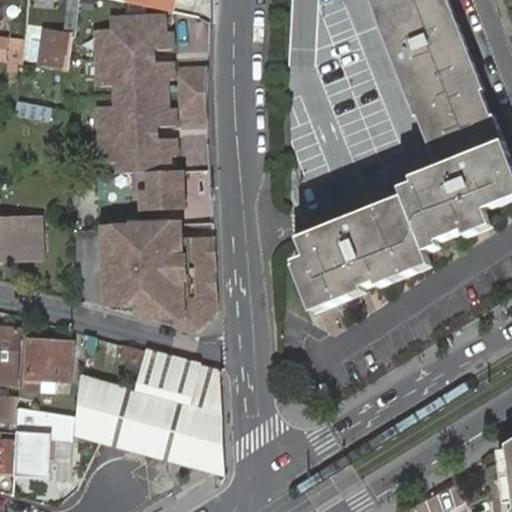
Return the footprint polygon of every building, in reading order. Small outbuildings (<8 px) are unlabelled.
[(131,0),(131,4),(172,12),(173,0),(131,0)] [(453,0),(452,0),(373,0),(382,25),(418,118),(421,117),(442,169),(415,180),(417,184),(405,190),(409,201),(303,243),(310,260),(300,264),(302,269),(299,271),(317,316),(358,300),(352,286),(365,282),(369,291),(381,286),(382,290),(434,269),(430,256),(445,250),(442,243),(468,234),(470,240),(496,230),(490,213),(511,204),(511,172),(505,175),(501,164),(511,159),(511,154),(495,117),(485,95),(488,93),(463,27),(452,31),(448,22),(455,19),(448,2),(453,0)] [(463,27),(453,0),(448,2),(455,19),(448,22),(452,31),(463,27)] [(93,40),(97,95),(114,94),(114,104),(166,99),(165,84),(172,84),(171,65),(142,68),(142,74),(138,74),(136,50),(141,49),(142,58),(171,55),(169,40),(162,40),(160,24),(108,29),(110,38),(93,40)] [(31,34),(28,68),(71,73),(75,38),(31,34)] [(14,44),(12,65),(11,69),(19,70),(25,70),(27,45),(14,44)] [(180,72),(182,98),(206,96),(205,92),(207,70),(180,72)] [(64,75),(28,71),(24,99),(60,104),(64,75)] [(183,125),(208,122),(206,96),(182,98),(183,125)] [(166,99),(114,104),(115,114),(98,116),(100,143),(143,140),(142,127),(146,126),(147,133),(174,132),(173,115),(168,115),(166,99)] [(143,140),(100,143),(102,170),(119,170),(120,179),(151,177),(178,174),(177,158),(185,157),(185,142),(148,143),(148,150),(144,149),(143,140)] [(511,172),(511,159),(501,164),(505,175),(511,172)] [(187,174),(178,174),(151,177),(152,198),(145,199),(146,216),(190,213),(187,174)] [(0,221),(0,263),(28,263),(27,257),(43,256),(42,226),(27,226),(26,221),(0,221)] [(167,224),(131,227),(131,228),(132,235),(103,237),(108,306),(138,305),(139,317),(173,315),(174,328),(194,333),(218,308),(213,221),(182,223),(182,238),(168,240),(167,224)] [(182,238),(182,223),(167,224),(168,240),(182,238)] [(371,294),(369,291),(365,282),(352,286),(358,300),(371,294)] [(0,331),(0,384),(18,386),(21,333),(0,331)] [(221,370),(90,338),(85,378),(222,412),(221,370)] [(32,345),(31,382),(71,383),(72,346),(32,345)] [(222,412),(85,378),(78,438),(225,477),(222,412)] [(11,399),(9,415),(17,416),(18,400),(11,399)] [(20,447),(19,482),(55,485),(58,428),(34,427),(33,447),(20,447)] [(72,453),(73,441),(73,429),(61,429),(60,453),(72,453)] [(0,474),(14,476),(17,445),(0,443),(0,474)]
